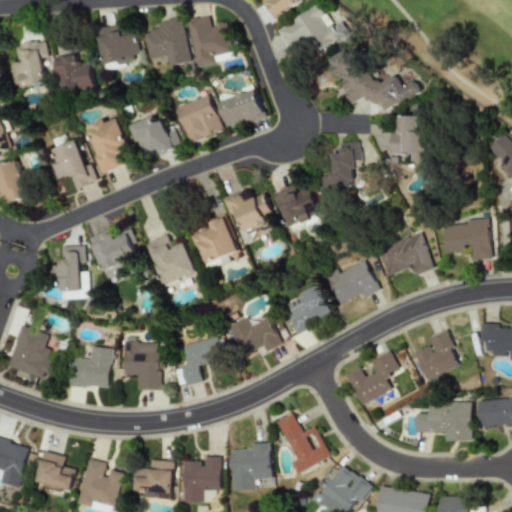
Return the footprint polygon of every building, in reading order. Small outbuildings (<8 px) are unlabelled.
[(261,0),(275,19),(301,0),(300,0),(261,0)] [(291,51),(309,40),(317,51),(348,32),(341,21),(333,26),(319,4),(278,30),(291,51)] [(195,66),(233,60),(228,22),(211,25),(209,16),(188,19),(195,66)] [(147,59),(166,55),(167,66),(189,62),(181,17),(158,21),(159,29),(142,32),(147,59)] [(134,33),(121,35),(119,24),(96,28),(103,65),(139,58),(134,33)] [(43,40),(14,45),(17,61),(9,63),(14,88),(33,84),(34,88),(45,86),(40,58),(47,57),(43,40)] [(422,92),(417,81),(403,87),(397,74),(374,84),(357,47),(328,60),(337,79),(341,77),(353,103),(366,97),(370,105),(380,101),(383,110),(422,92)] [(89,61),(76,63),(75,53),(54,57),(61,94),(93,88),(89,61)] [(227,127),(264,117),(257,91),(220,100),(227,127)] [(221,132),(209,95),(176,105),(188,143),(221,132)] [(130,124),(140,154),(156,148),(159,154),(179,147),(173,129),(165,131),(161,120),(154,123),(152,116),(130,124)] [(391,154),(411,155),(411,161),(426,162),(426,132),(419,132),(419,116),(399,116),(399,127),(391,126),(391,154)] [(122,165),(117,152),(128,147),(116,118),(104,123),(103,120),(87,127),(98,155),(94,156),(101,173),(122,165)] [(0,153),(10,150),(0,121),(0,153)] [(85,166),(74,140),(51,149),(57,163),(51,166),(56,179),(69,174),(76,189),(97,181),(90,164),(85,166)] [(323,198),(346,197),(345,188),(355,188),(353,168),(362,167),(360,141),(341,143),(342,153),(334,154),(335,175),(322,176),(323,198)] [(0,164),(0,196),(3,205),(28,196),(15,159),(0,164)] [(322,215),(309,186),(296,191),(293,184),(275,192),(290,228),(322,215)] [(272,213),(263,193),(246,201),(240,190),(222,198),(230,215),(237,212),(246,233),(268,223),(265,217),(272,213)] [(238,251),(224,218),(191,231),(204,264),(238,251)] [(444,253),(463,252),(463,245),(471,245),(472,260),(491,259),(488,218),(465,219),(465,224),(442,225),(444,253)] [(106,279),(120,274),(117,267),(140,258),(130,230),(113,237),(110,230),(91,236),(106,279)] [(433,269),(421,233),(377,247),(386,275),(412,267),(415,275),(433,269)] [(184,243),(171,248),(166,235),(147,243),(165,287),(197,274),(184,243)] [(84,246),(62,246),(62,263),(57,263),(58,290),(81,290),(80,263),(85,263),(84,246)] [(337,273),(336,271),(324,277),(337,305),(362,293),(364,297),(378,290),(364,260),(337,273)] [(330,314),(315,285),(280,304),(295,333),(330,314)] [(227,326),(241,356),(263,346),(266,351),(281,344),(268,317),(249,325),(246,317),(227,326)] [(510,328),(498,328),(498,323),(480,323),(480,341),(485,342),(485,355),(510,355),(510,328)] [(42,378),(44,373),(50,375),(54,361),(47,359),(50,349),(44,347),(48,334),(21,325),(8,367),(42,378)] [(414,353),(427,382),(461,366),(445,331),(428,338),(431,345),(414,353)] [(182,345),(186,365),(181,366),(185,386),(202,382),(198,365),(222,359),(216,336),(182,345)] [(161,390),(162,358),(157,358),(157,343),(123,342),(122,375),(136,375),(136,390),(161,390)] [(70,384),(107,389),(112,349),(90,346),(89,360),(73,358),(70,384)] [(345,375),(361,405),(391,389),(385,377),(399,369),(389,350),(369,361),(375,371),(364,377),(359,367),(345,375)] [(511,425),(511,399),(479,400),(479,426),(511,425)] [(471,401),(429,402),(429,413),(416,414),(416,432),(444,432),(444,441),(472,441),(471,401)] [(316,426),(302,432),(293,413),(277,420),(295,460),(290,462),(295,473),(330,458),(316,426)] [(0,483),(19,487),(29,446),(0,439),(0,474),(0,483)] [(255,490),(254,479),(271,479),(269,443),(251,444),(251,450),(231,450),(232,491),(255,490)] [(36,482),(71,489),(76,469),(63,466),(65,456),(42,451),(36,482)] [(183,502),(203,503),(204,490),(220,490),(221,457),(204,456),(204,461),(183,461),(183,502)] [(122,473),(106,469),(108,463),(87,458),(77,503),(91,507),(93,501),(114,506),(122,473)] [(174,461),(150,460),(150,469),(136,468),(136,491),(145,491),(145,497),(172,498),(174,461)] [(350,511),(371,485),(342,463),(314,500),(329,511),(333,511),(336,508),(341,511),(350,511)] [(426,511),(429,494),(380,486),(375,511),(426,511)] [(469,496),(440,496),(439,511),(484,511),(485,504),(469,504),(469,496)]
